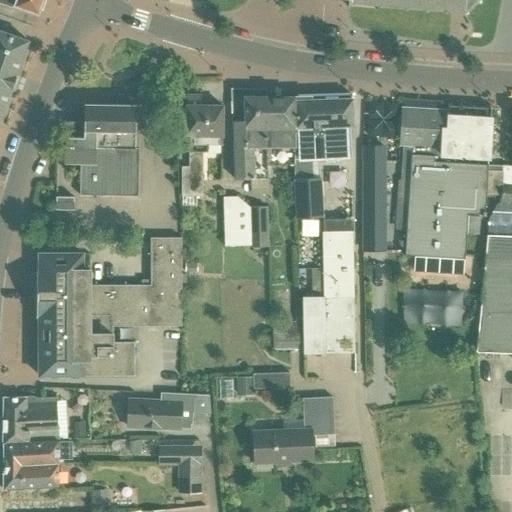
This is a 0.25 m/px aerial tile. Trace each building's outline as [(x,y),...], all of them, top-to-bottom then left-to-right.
[(42,0),(16,0),(15,5),(38,13),(42,0)] [(335,0),(339,0),(338,0),(347,0),(347,7),(350,7),(350,2),(376,3),(376,9),(379,10),(379,4),(404,6),(404,10),(407,10),(408,6),(425,7),(424,11),(428,12),(428,7),(444,8),(443,13),(447,13),(448,9),(463,10),(465,14),(469,13),(467,8),(476,2),(480,4),(481,0),(335,0)] [(0,123),(0,124),(29,41),(0,30),(0,123)] [(176,113),(176,95),(162,95),(162,113),(176,113)] [(223,136),(223,105),(201,105),(201,95),(186,95),(186,136),(189,136),(189,147),(188,147),(188,166),(181,167),(181,196),(202,196),(202,153),(207,153),(207,145),(222,145),(222,136),(223,136)] [(294,165),(294,126),(293,97),(266,98),(267,133),(266,133),(266,148),(267,166),(294,165)] [(294,126),(294,165),(295,180),(294,180),(296,218),(322,217),(321,179),(311,179),(311,160),(348,158),(347,125),(354,125),(353,97),(297,99),(298,126),(294,126)] [(234,135),(266,133),(267,133),(266,98),(233,99),(234,135)] [(85,101),(85,112),(136,112),(135,100),(85,101)] [(402,107),(400,146),(411,146),(410,155),(406,229),(406,254),(406,256),(414,256),(413,271),(463,275),(464,259),(465,236),(473,236),(473,234),(479,235),(479,217),(466,216),(467,213),(485,214),(486,195),(501,196),(503,171),(502,171),(487,171),(487,158),(489,159),(490,141),(499,142),(500,121),(491,121),(492,118),(490,118),(491,108),(472,107),(451,106),(451,105),(449,105),(449,110),(402,107)] [(267,178),(267,166),(266,148),(266,133),(234,135),(235,180),(267,178)] [(362,145),(362,251),(386,251),(386,145),(362,145)] [(66,147),(66,165),(78,165),(78,195),(136,196),(137,148),(133,148),(66,147)] [(501,196),(501,202),(511,203),(511,166),(504,166),(503,171),(501,196)] [(73,211),(73,197),(56,197),(55,211),(73,211)] [(250,247),(268,246),(268,207),(250,207),(250,247)] [(303,354),(352,354),(352,232),(323,232),(323,297),(303,297),(303,354)] [(511,236),(488,235),(476,352),(511,353),(511,236)] [(181,326),(181,236),(151,236),(151,284),(90,284),(90,269),(83,269),(82,254),(39,254),(39,274),(37,274),(37,316),(39,316),(40,376),(134,376),(134,342),(113,342),(113,326),(181,326)] [(273,351),(300,350),(300,324),(272,325),(273,351)] [(289,372),(253,373),(253,374),(253,378),(253,383),(254,388),(254,389),(289,388),(289,382),(289,372)] [(192,424),(194,394),(161,393),(160,401),(130,399),(128,427),(180,429),(180,423),(192,424)] [(3,442),(60,439),(57,398),(37,399),(34,397),(4,397),(3,442)] [(303,429),(253,431),(255,464),(258,464),(258,468),(272,468),(272,463),(313,461),(312,436),(334,435),(332,397),(302,399),(303,429)] [(86,459),(85,441),(76,442),(74,400),(60,400),(63,460),(86,459)] [(3,466),(58,463),(58,440),(60,440),(60,439),(3,442),(3,443),(3,466)] [(180,464),(200,464),(200,447),(160,448),(160,463),(180,463),(180,464)] [(58,463),(3,466),(3,490),(59,486),(58,463)] [(200,491),(200,464),(180,464),(180,491),(200,491)] [(91,507),(108,506),(107,490),(91,491),(91,507)]
